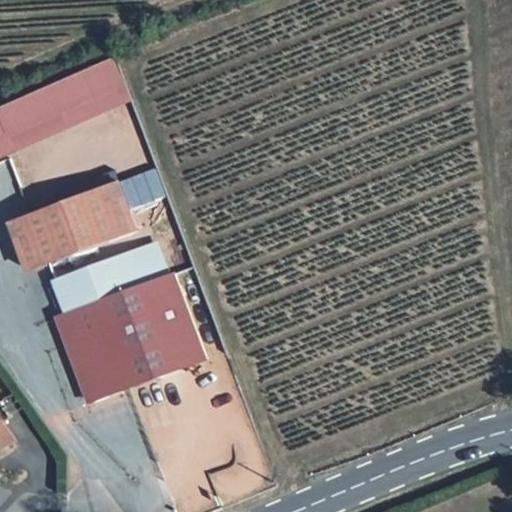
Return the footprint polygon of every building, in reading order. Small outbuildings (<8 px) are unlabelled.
[(0,155),(131,102),(113,58),(0,104),(0,155)] [(118,172),(151,159),(132,107),(6,153),(21,195),(63,180),(55,160),(107,141),(118,172)] [(157,227),(142,180),(30,223),(50,269),(157,227)] [(78,313),(93,348),(109,342),(131,393),(224,357),(193,270),(78,313)] [(114,400),(131,393),(109,342),(93,348),(114,400)] [(0,397),(0,433),(16,425),(0,397)]
